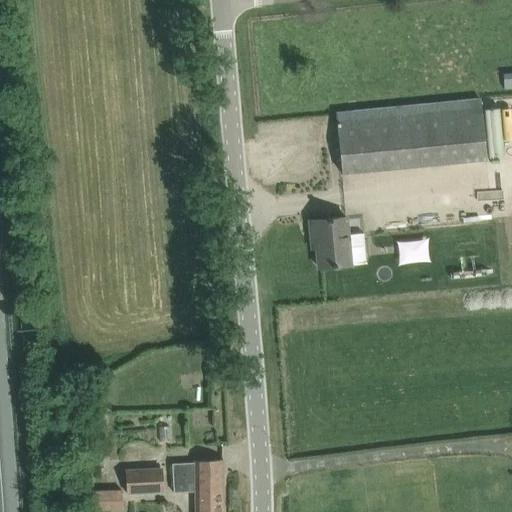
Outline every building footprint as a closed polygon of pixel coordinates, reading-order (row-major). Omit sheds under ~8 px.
[(336,113),(336,120),(341,172),(486,159),(480,99),(336,113)] [(318,267),(350,264),(367,262),(364,233),(347,235),(346,216),(310,220),(311,237),(315,236),(318,267)] [(196,459),(196,462),(172,463),(174,493),(187,492),(187,481),(196,480),(196,511),(222,511),(223,459),(196,459)] [(162,468),(126,470),(127,495),(164,493),(162,468)] [(122,489),(93,490),(93,511),(123,510),(122,489)]
